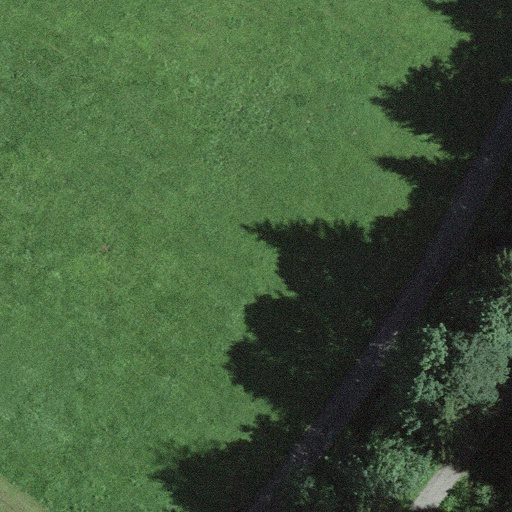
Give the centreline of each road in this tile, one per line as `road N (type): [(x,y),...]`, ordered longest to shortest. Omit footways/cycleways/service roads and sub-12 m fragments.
road 1 (track): [(251,511),(424,313),(511,116)]
road 2 (track): [(415,511),(511,376)]
